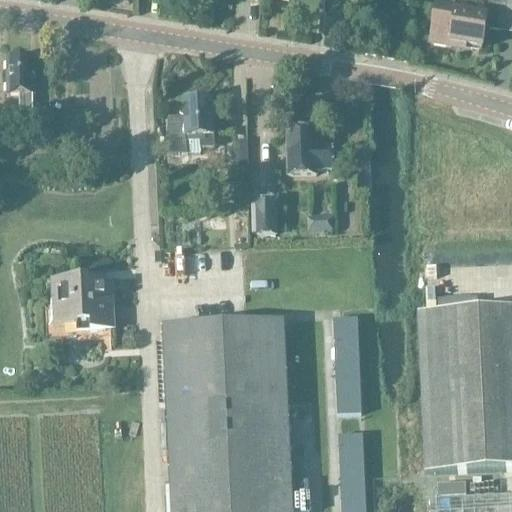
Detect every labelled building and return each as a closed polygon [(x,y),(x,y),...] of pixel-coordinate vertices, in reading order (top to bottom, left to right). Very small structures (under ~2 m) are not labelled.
[(511,5),(489,1),(486,19),(456,14),(436,11),(431,45),(452,48),(452,46),(482,51),(486,31),(511,35),(511,5)] [(8,98),(20,97),(20,120),(32,120),(32,97),(34,97),(34,61),(7,61),(8,98)] [(199,150),(200,150),(215,149),(212,103),(184,105),(186,140),(187,156),(200,155),(199,150)] [(53,137),(54,113),(37,113),(37,137),(53,137)] [(314,136),(286,136),(287,179),(315,178),(315,172),(330,172),(330,151),(315,151),(314,136)] [(234,176),(248,175),(247,143),(233,144),(234,176)] [(257,237),(274,237),(274,205),(257,205),(257,237)] [(52,329),(77,328),(77,335),(91,334),(91,335),(114,334),(111,286),(90,287),(89,281),(50,283),(52,329)] [(425,477),(511,472),(511,313),(418,317),(425,477)] [(336,418),(361,417),(357,321),(332,322),(336,418)] [(308,511),(307,485),(291,485),(284,325),(163,331),(171,511),(308,511)] [(364,511),(362,438),(338,439),(340,511),(364,511)] [(511,511),(511,497),(427,502),(427,511),(511,511)]
